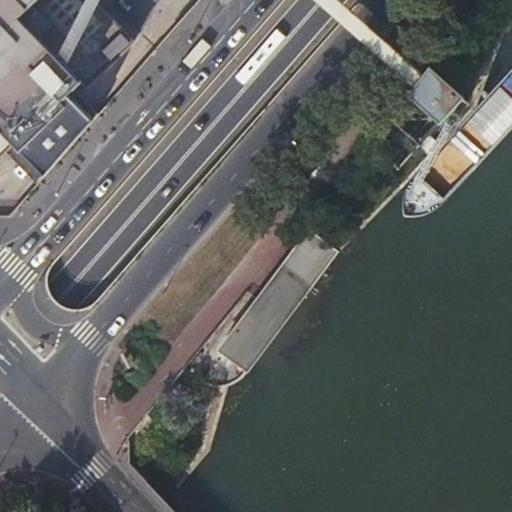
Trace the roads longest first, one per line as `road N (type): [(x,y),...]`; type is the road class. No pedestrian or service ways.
road 1 (primary): [(320,0),(0,357)]
road 2 (primary): [(86,344),(244,175),(390,0)]
road 3 (primary): [(255,0),(13,273)]
